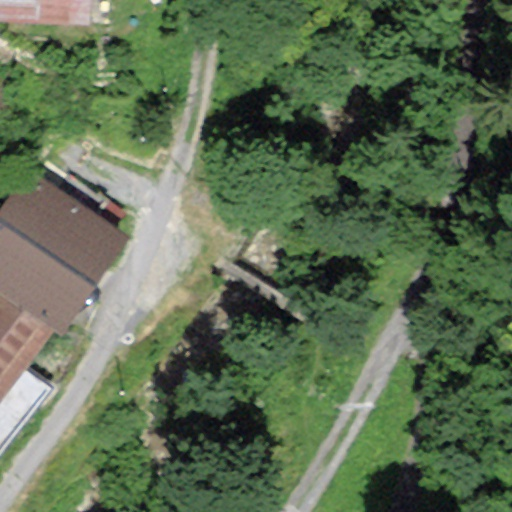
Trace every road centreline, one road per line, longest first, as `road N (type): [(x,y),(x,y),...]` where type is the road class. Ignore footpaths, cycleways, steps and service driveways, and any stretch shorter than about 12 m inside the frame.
road 1 (residential): [(0,503),(86,375),(182,158)]
road 2 (unclassified): [(294,511),(412,312)]
road 3 (track): [(367,396),(400,511)]
